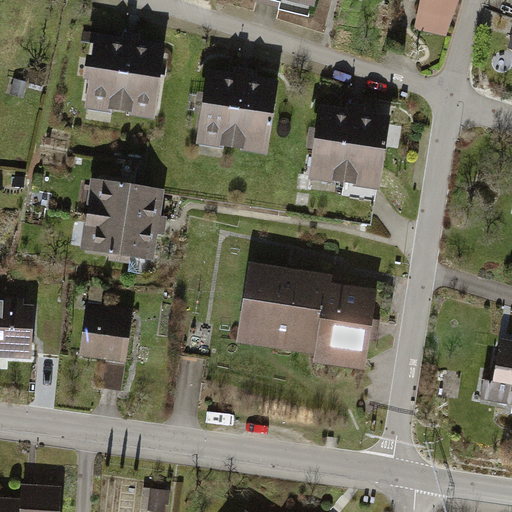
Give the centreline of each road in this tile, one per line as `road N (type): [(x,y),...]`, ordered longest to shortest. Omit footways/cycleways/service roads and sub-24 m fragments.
road 1 (tertiary): [(0,414),(397,473)]
road 2 (residential): [(397,473),(450,98)]
road 3 (residential): [(155,0),(450,98)]
